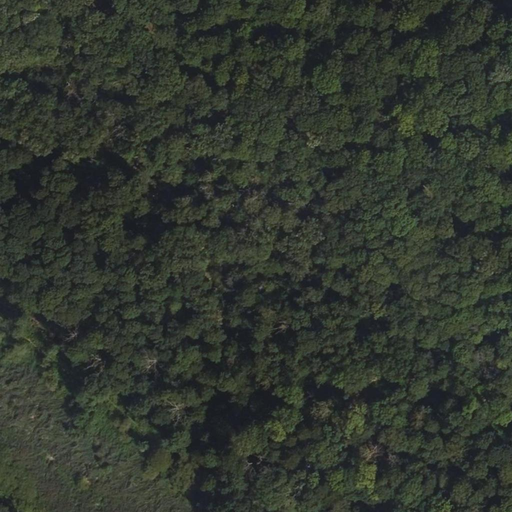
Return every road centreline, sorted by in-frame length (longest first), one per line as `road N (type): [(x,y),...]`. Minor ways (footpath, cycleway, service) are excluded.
road 1 (track): [(357,392),(392,385),(511,390)]
road 2 (track): [(357,392),(363,438),(435,511)]
